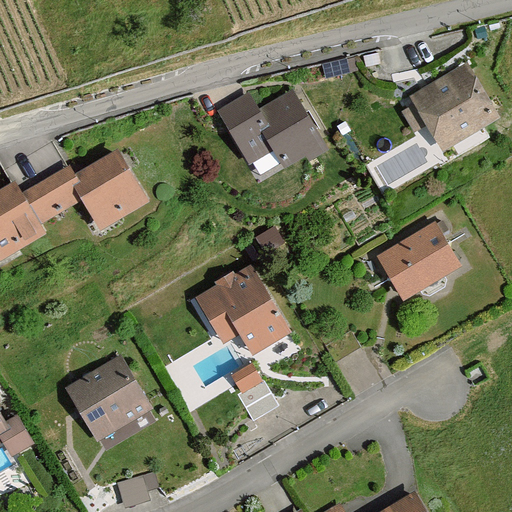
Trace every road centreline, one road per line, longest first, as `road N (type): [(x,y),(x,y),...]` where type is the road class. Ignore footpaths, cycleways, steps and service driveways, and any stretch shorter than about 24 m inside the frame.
road 1 (residential): [(0,132),(278,48),(509,0)]
road 2 (residential): [(195,511),(456,370)]
